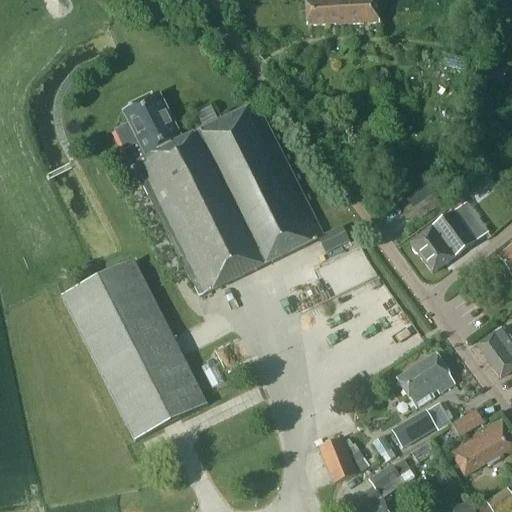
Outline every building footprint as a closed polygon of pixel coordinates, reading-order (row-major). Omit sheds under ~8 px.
[(381,25),(379,0),(306,0),(306,1),(307,1),(308,27),(336,26),(336,27),(381,25)] [(312,73),(322,52),(307,50),(301,62),(312,73)] [(487,79),(503,84),(506,71),(491,67),(487,79)] [(182,142),(159,96),(123,113),(129,125),(116,131),(125,149),(129,147),(140,170),(138,171),(144,185),(143,186),(200,299),(320,241),(327,254),(349,243),(342,229),(324,237),(297,183),(302,181),(299,175),(294,178),(287,164),(292,161),(289,156),(284,158),(277,143),(282,141),(279,135),(274,138),(266,123),(271,120),(269,115),(264,117),(257,104),(219,123),(205,130),(182,142)] [(212,108),(198,115),(205,130),(219,123),(212,108)] [(445,112),(444,125),(460,126),(461,114),(445,112)] [(428,185),(407,199),(421,220),(442,205),(428,185)] [(453,214),(434,227),(456,258),(475,244),(453,214)] [(456,258),(434,227),(433,228),(411,244),(433,275),(456,259),(456,258)] [(511,247),(499,258),(511,274),(511,247)] [(62,299),(136,444),(209,406),(136,262),(62,299)] [(511,343),(502,329),(477,347),(501,380),(511,372),(511,343)] [(451,377),(437,355),(398,381),(411,402),(412,402),(417,410),(455,385),(450,377),(451,377)] [(445,415),(439,405),(391,434),(402,453),(437,431),(439,434),(452,427),(449,423),(453,421),(448,413),(445,415)] [(454,426),(461,438),(483,425),(476,413),(454,426)] [(450,451),(465,477),(511,450),(511,439),(502,422),(450,451)] [(373,446),(385,465),(395,459),(383,439),(373,446)] [(357,477),(342,440),(320,449),(335,486),(357,477)] [(364,461),(356,467),(362,475),(369,469),(364,461)] [(411,471),(405,461),(394,469),(401,478),(411,471)] [(375,490),(352,507),(356,511),(393,511),(384,500),(405,484),(401,478),(394,469),(392,466),(370,483),(375,490)] [(445,471),(441,473),(449,484),(452,482),(445,471)] [(487,504),(492,511),(501,511),(511,505),(511,495),(508,490),(487,504)] [(475,511),(473,503),(463,505),(465,511),(475,511)]
